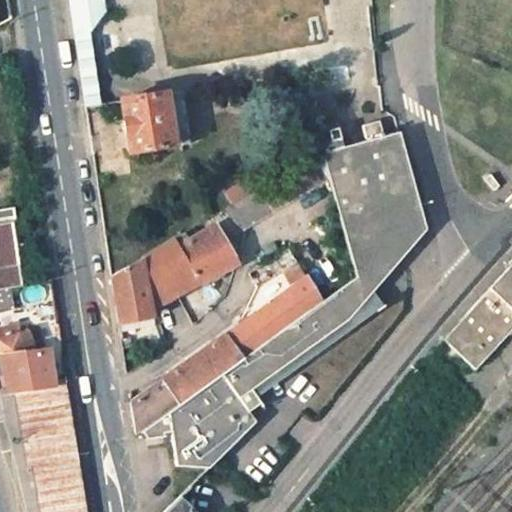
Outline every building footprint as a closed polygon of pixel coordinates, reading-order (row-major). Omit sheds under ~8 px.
[(68,0),(74,35),(87,33),(89,33),(96,25),(91,0),(68,0)] [(104,14),(101,0),(91,0),(96,25),(104,14)] [(74,35),(76,53),(85,109),(98,107),(87,33),(74,35)] [(180,95),(119,104),(127,155),(187,146),(180,95)] [(422,227),(398,134),(382,139),(378,121),(361,125),(365,143),(321,155),(327,180),(332,198),(337,216),(346,250),(353,278),(360,305),(424,234),(422,227)] [(230,237),(327,180),(321,155),(305,164),(217,215),(230,237)] [(0,291),(22,288),(15,247),(20,245),(12,208),(0,209),(0,291)] [(322,221),(332,259),(346,250),(337,216),(322,221)] [(117,326),(154,318),(151,309),(236,265),(212,230),(179,248),(174,240),(110,278),(114,303),(117,326)] [(346,250),(332,259),(307,276),(295,263),(289,251),(248,275),(257,289),(278,277),(288,294),(129,403),(134,433),(164,412),(353,278),(346,250)] [(511,255),(434,341),(467,371),(507,328),(511,333),(511,255)] [(360,305),(353,278),(164,412),(172,464),(175,465),(204,467),(262,412),(245,394),(345,324),(360,305)] [(16,393),(52,388),(46,353),(41,353),(31,354),(29,343),(28,335),(21,336),(0,338),(0,361),(9,394),(16,393)] [(31,354),(41,353),(40,344),(29,343),(31,354)] [(34,465),(41,511),(82,511),(63,386),(52,388),(16,393),(26,465),(34,465)] [(143,495),(145,511),(161,511),(175,499),(188,487),(186,484),(204,467),(175,465),(143,495)] [(186,511),(175,499),(161,511),(186,511)]
